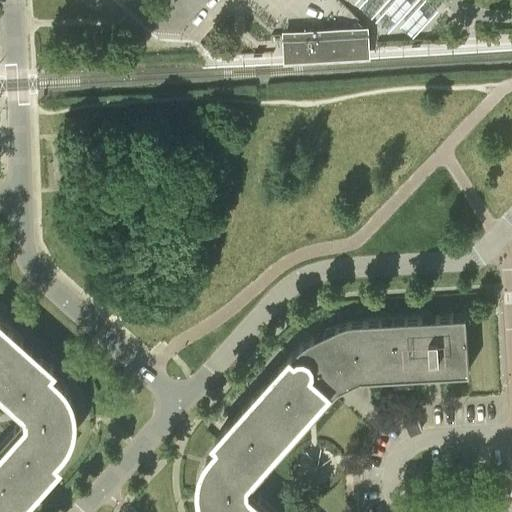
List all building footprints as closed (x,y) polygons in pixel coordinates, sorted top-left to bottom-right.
[(353,48),(352,30),(337,31),(318,32),(319,50),(353,48)] [(285,51),(319,50),(318,32),(284,34),(285,51)] [(201,499),(202,502),(202,504),(203,507),(206,511),(279,511),(252,487),(252,483),(338,387),(341,386),(360,376),(468,370),(465,313),(362,319),(351,320),(346,321),(339,323),(309,337),(303,341),(299,345),(291,353),(214,439),(219,443),(212,451),(210,453),(207,459),(206,460),(204,462),(204,464),(201,469),(200,473),(200,475),(199,479),(199,482),(199,486),(199,489),(199,493),(200,496),(200,497),(201,499)] [(72,403),(71,400),(71,399),(69,395),(66,389),(64,386),(59,381),(49,371),(53,367),(0,319),(0,396),(21,415),(21,417),(21,419),(0,442),(0,511),(14,511),(58,463),(54,459),(63,449),(67,443),(68,440),(71,433),(72,429),(73,427),(73,424),(74,422),(74,420),(74,417),(74,413),(74,410),(73,407),(72,403)] [(415,411),(402,416),(409,434),(422,428),(415,411)]
